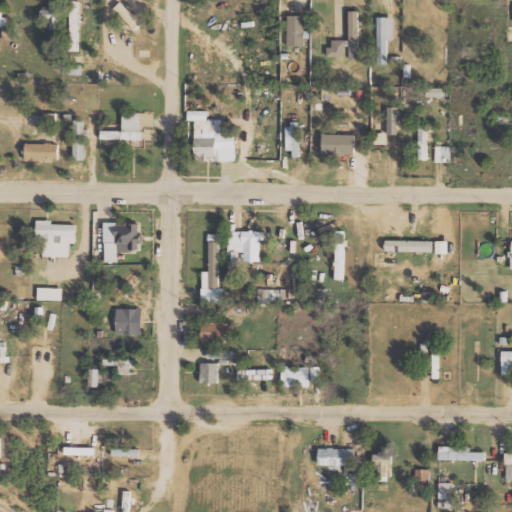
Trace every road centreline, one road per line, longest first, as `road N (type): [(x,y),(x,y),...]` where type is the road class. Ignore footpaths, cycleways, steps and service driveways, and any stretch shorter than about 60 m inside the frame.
road 1 (residential): [(511,412),(0,409)]
road 2 (residential): [(511,193),(0,192)]
road 3 (residential): [(168,456),(176,0)]
